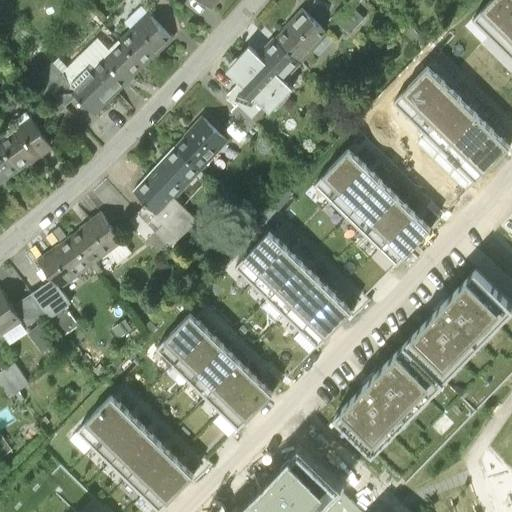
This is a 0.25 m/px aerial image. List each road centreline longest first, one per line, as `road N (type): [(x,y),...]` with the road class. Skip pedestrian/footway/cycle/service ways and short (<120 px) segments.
road 1 (residential): [(186,511),(511,175)]
road 2 (residential): [(256,0),(105,162),(0,251)]
